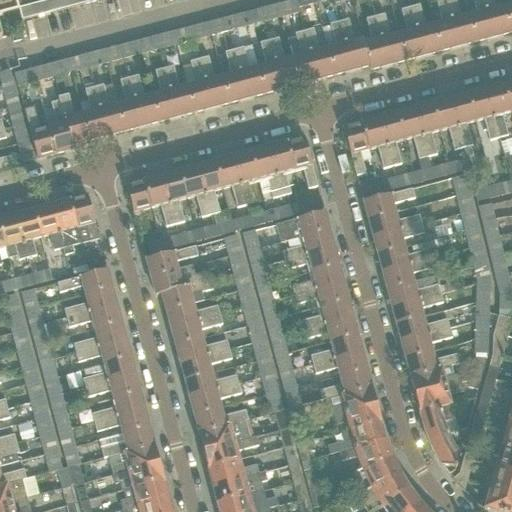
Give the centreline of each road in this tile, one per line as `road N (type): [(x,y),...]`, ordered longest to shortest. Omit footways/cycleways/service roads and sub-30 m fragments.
road 1 (residential): [(456,511),(408,445),(316,110)]
road 2 (residential): [(101,167),(193,511)]
road 3 (residential): [(101,167),(316,110)]
road 4 (residential): [(316,110),(511,58)]
